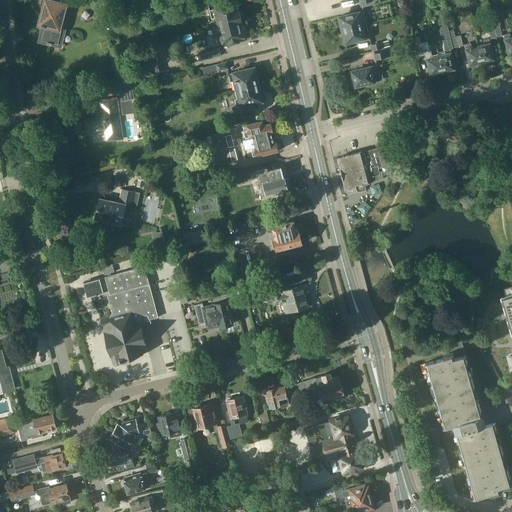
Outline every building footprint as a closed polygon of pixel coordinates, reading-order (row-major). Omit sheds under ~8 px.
[(48,0),(45,0),(40,23),(42,24),(42,25),(44,26),(40,40),(47,42),(47,43),(52,44),(52,43),(59,45),(63,29),(65,30),(72,3),(59,0),(51,0),(50,0),(49,0),(48,0)] [(123,0),(110,0),(115,20),(127,17),(123,0)] [(209,6),(207,0),(200,0),(183,5),(176,7),(177,14),(209,6)] [(219,25),(241,20),(241,19),(243,19),(244,17),(243,13),(241,12),(240,12),(240,10),(237,11),(235,3),(230,4),(229,2),(220,4),(221,6),(214,8),(215,8),(210,10),(211,17),(217,16),(219,25)] [(342,30),(366,25),(363,11),(339,16),(342,30)] [(493,22),(497,37),(502,35),(500,26),(501,26),(499,18),(492,19),(493,22)] [(497,37),(493,22),(492,19),(487,21),(491,38),(497,37)] [(241,20),(219,25),(221,35),(216,36),(218,44),(223,42),(223,43),(229,41),(229,43),(238,41),(238,39),(244,38),(242,30),(244,29),(241,20)] [(127,23),(121,25),(123,33),(129,32),(127,23)] [(366,25),(342,30),(345,43),(369,37),(366,25)] [(440,54),(439,54),(439,55),(443,72),(444,73),(449,72),(449,70),(455,69),(450,49),(458,47),(458,46),(455,36),(454,30),(449,31),(449,30),(448,29),(448,28),(448,27),(447,27),(447,26),(446,26),(445,26),(444,25),(443,26),(442,26),(441,27),(441,28),(440,28),(440,29),(440,30),(440,31),(444,46),(443,46),(444,51),(439,52),(440,54)] [(141,30),(135,32),(138,42),(144,41),(141,30)] [(131,36),(130,33),(120,35),(123,47),(137,43),(135,35),(131,36)] [(419,36),(414,37),(416,47),(419,56),(426,54),(431,74),(436,73),(436,75),(444,73),(443,72),(439,55),(439,54),(432,56),(431,51),(430,52),(429,49),(423,50),(422,45),(422,44),(421,43),(420,36),(419,36)] [(478,45),(482,62),(495,59),(489,38),(484,40),(485,43),(478,45)] [(389,41),(382,42),(371,45),(373,51),(383,49),(383,48),(390,46),(389,41)] [(482,62),(478,45),(471,46),(470,43),(465,45),(470,65),(482,62)] [(219,49),(202,52),(197,53),(199,60),(220,56),(219,49)] [(154,50),(133,55),(139,78),(160,73),(154,50)] [(375,60),(387,58),(386,51),(374,53),(375,60)] [(202,68),(203,75),(219,72),(219,71),(228,69),(227,62),(202,68)] [(352,70),(354,78),(352,79),(353,84),(355,84),(355,86),(368,83),(370,84),(372,82),(378,81),(378,80),(383,79),(381,71),(379,71),(377,65),(365,67),(365,66),(357,68),(357,69),(352,70)] [(237,89),(260,83),(259,76),(256,76),(254,67),(234,72),(234,73),(228,74),(230,82),(235,81),(237,89)] [(200,70),(194,72),(196,79),(202,77),(200,70)] [(260,83),(237,89),(239,97),(234,99),(236,106),(232,107),(234,114),(227,116),(229,126),(240,124),(237,114),(243,112),(242,106),(259,102),(262,101),(260,92),(262,91),(260,83)] [(71,86),(63,89),(65,97),(74,93),(71,86)] [(119,93),(122,111),(131,109),(137,108),(133,91),(119,93)] [(116,139),(122,138),(118,111),(115,111),(114,98),(100,100),(101,105),(83,108),(87,134),(97,133),(97,131),(104,130),(110,134),(110,139),(115,138),(116,139)] [(269,119),(262,120),(246,124),(250,137),(247,137),(250,146),(255,145),(257,155),(278,150),(283,148),(280,140),(275,141),(274,142),(271,132),(273,131),(271,123),(270,123),(269,119)] [(345,189),(347,188),(348,193),(357,191),(355,186),(370,183),(370,181),(383,178),(382,171),(379,171),(378,168),(382,167),(395,163),(394,160),(397,159),(393,143),(377,147),(377,148),(362,152),(337,158),(345,189)] [(260,166),(234,172),(237,184),(253,180),(251,172),(257,171),(260,184),(261,184),(263,194),(278,190),(279,195),(287,193),(286,188),(287,188),(287,186),(289,186),(287,178),(285,178),(284,177),(283,178),(280,167),(269,170),(269,168),(267,168),(267,167),(261,169),(260,166)] [(130,212),(135,192),(121,189),(118,203),(99,198),(94,219),(120,224),(123,211),(130,212)] [(278,255),(302,249),(301,244),(302,243),(299,232),(296,233),(293,221),(272,227),(275,238),(274,238),(275,240),(271,240),(273,249),(277,248),(278,255)] [(187,245),(201,241),(200,237),(203,236),(201,230),(184,234),(187,245)] [(181,237),(175,239),(178,249),(184,248),(181,237)] [(242,265),(246,279),(258,276),(253,261),(242,265)] [(104,273),(105,277),(99,279),(83,283),(83,284),(85,283),(89,296),(87,297),(103,293),(103,292),(106,292),(112,314),(109,318),(109,317),(100,319),(100,318),(100,319),(111,359),(111,358),(112,358),(114,364),(113,364),(114,365),(121,363),(121,362),(121,363),(120,361),(144,355),(143,354),(142,351),(147,350),(148,350),(140,322),(149,320),(150,322),(151,323),(151,322),(150,320),(158,317),(150,287),(150,286),(149,286),(144,266),(111,275),(111,274),(115,272),(114,270),(104,273)] [(264,275),(242,281),(246,293),(254,291),(253,288),(261,286),(262,291),(268,290),(264,275)] [(269,295),(266,296),(268,304),(274,302),(274,304),(286,300),(287,303),(284,304),(286,312),(308,306),(304,293),(308,292),(306,285),(302,286),(302,285),(286,290),(285,287),(280,289),(278,282),(269,284),(271,290),(267,291),(269,295)] [(511,287),(511,286),(504,289),(506,296),(501,297),(511,335),(511,287)] [(235,294),(239,307),(247,305),(243,292),(235,294)] [(185,295),(179,296),(181,304),(187,302),(185,295)] [(231,299),(215,303),(221,326),(232,323),(229,310),(234,308),(231,299)] [(221,326),(215,303),(203,307),(202,303),(194,305),(199,326),(207,324),(208,327),(212,326),(213,328),(221,326)] [(9,380),(12,379),(8,366),(6,366),(1,349),(0,349),(0,390),(11,388),(9,380)] [(443,358),(425,363),(428,374),(430,373),(432,377),(429,378),(431,386),(434,385),(437,395),(434,396),(438,410),(441,409),(444,419),(441,420),(446,437),(458,433),(459,438),(456,439),(460,453),(463,453),(466,462),(463,463),(467,478),(470,477),(473,487),(470,487),(473,498),(482,496),(485,495),(490,494),(491,496),(501,493),(499,487),(511,483),(510,483),(509,479),(511,478),(507,463),(504,464),(501,455),(504,454),(500,439),(497,440),(494,431),(497,430),(495,422),(492,423),(488,409),(481,411),(479,404),(477,397),(475,397),(472,388),(475,387),(470,372),(468,373),(465,363),(468,363),(465,355),(455,358),(453,352),(442,355),(443,358)] [(308,380),(294,384),(294,385),(298,397),(305,396),(307,403),(321,399),(322,399),(333,396),(335,400),(343,398),(342,393),(343,393),(342,392),(342,390),(343,390),(342,385),(341,385),(338,376),(331,377),(330,373),(326,374),(308,380)] [(287,396),(284,385),(276,387),(268,389),(269,394),(266,394),(269,407),(279,405),(283,408),(287,406),(289,403),(287,396)] [(227,399),(230,410),(227,410),(229,420),(231,420),(232,425),(228,426),(230,438),(242,435),(239,423),(235,424),(234,419),(248,416),(247,412),(245,402),(250,401),(248,395),(243,396),(243,395),(227,399)] [(194,409),(189,410),(190,417),(193,428),(198,427),(217,422),(213,406),(210,406),(209,404),(201,406),(199,404),(196,405),(195,407),(193,408),(194,409)] [(266,408),(259,410),(262,423),(269,422),(266,408)] [(166,415),(159,416),(161,423),(159,424),(162,434),(170,432),(171,436),(174,435),(182,433),(181,429),(177,416),(175,417),(174,413),(172,413),(170,412),(166,413),(166,415)] [(42,431),(56,427),(53,414),(35,419),(34,416),(30,417),(31,420),(17,423),(21,441),(28,439),(28,437),(31,436),(32,438),(43,435),(42,431)] [(305,429),(304,429),(307,436),(309,443),(310,450),(317,448),(318,455),(326,459),(329,458),(330,457),(334,456),(354,450),(357,449),(353,433),(354,432),(352,426),(351,426),(347,414),(314,424),(316,428),(313,427),(314,426),(306,430),(305,429)] [(0,436),(15,433),(11,417),(6,419),(6,418),(0,419),(0,436)] [(118,423),(113,431),(132,441),(135,442),(137,444),(141,437),(152,434),(149,422),(138,424),(137,420),(125,423),(123,426),(118,423)] [(222,448),(230,447),(230,446),(231,446),(226,424),(217,426),(222,448)] [(132,441),(113,431),(109,438),(114,441),(112,444),(115,456),(117,456),(120,468),(133,465),(131,455),(129,456),(127,449),(130,450),(135,442),(132,441)] [(195,459),(189,437),(180,440),(185,462),(187,461),(188,465),(191,464),(192,467),(196,466),(194,459),(195,459)] [(254,455),(273,450),(269,437),(237,446),(245,476),(258,472),(254,455)] [(33,454),(23,457),(26,468),(37,465),(37,464),(41,463),(43,471),(48,470),(66,465),(63,453),(62,453),(60,447),(53,449),(50,450),(52,454),(44,456),(44,457),(34,460),(33,454)] [(330,457),(329,458),(333,471),(333,472),(343,469),(344,473),(362,468),(359,456),(360,455),(359,450),(357,449),(354,450),(334,456),(330,457)] [(147,466),(149,473),(161,469),(159,462),(147,466)] [(124,479),(128,492),(151,486),(146,472),(124,479)] [(352,498),(352,499),(371,493),(368,485),(366,486),(365,483),(355,486),(353,481),(341,485),(344,495),(345,500),(352,498)] [(49,485),(36,489),(36,490),(37,494),(41,496),(40,497),(42,504),(44,505),(52,502),(62,499),(64,504),(70,502),(69,497),(70,497),(70,496),(70,494),(70,491),(68,490),(66,483),(50,488),(49,485)] [(32,484),(9,490),(10,495),(18,493),(19,497),(35,494),(32,484)] [(163,490),(165,496),(177,493),(176,487),(163,490)] [(305,511),(300,492),(287,495),(291,509),(280,511),(305,511)] [(358,511),(374,507),(371,493),(352,499),(352,498),(345,500),(344,500),(342,501),(343,504),(345,503),(346,508),(354,506),(355,511),(358,511)] [(152,511),(153,511),(156,511),(152,496),(147,498),(147,497),(131,502),(134,511),(152,511)]
